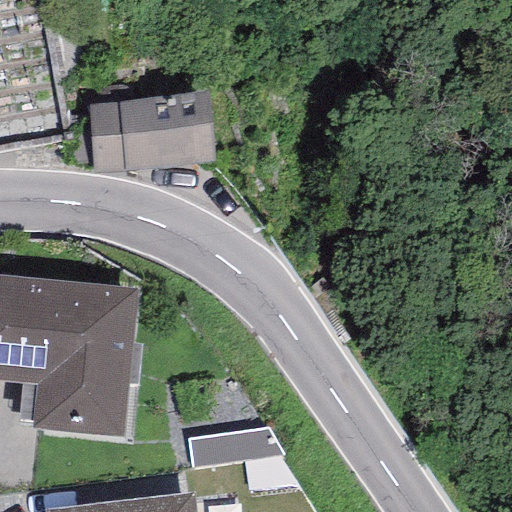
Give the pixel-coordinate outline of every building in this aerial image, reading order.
[(206,92),(117,103),(124,170),(215,160),(206,92)] [(88,106),(95,173),(124,170),(117,103),(88,106)] [(0,275),(0,381),(36,385),(32,428),(121,437),(136,290),(0,275)] [(267,428),(187,439),(192,469),(283,455),(267,428)] [(195,511),(193,492),(43,510),(43,511),(195,511)]
